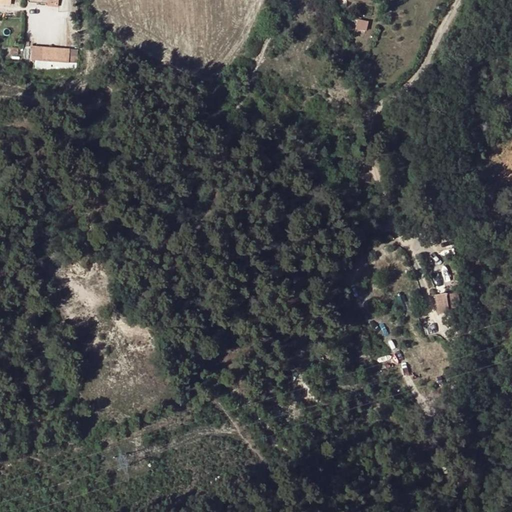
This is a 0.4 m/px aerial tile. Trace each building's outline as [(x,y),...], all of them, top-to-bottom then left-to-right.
[(367,22),(357,20),(356,28),(365,30),(367,22)] [(69,49),(31,46),(30,60),(33,60),(68,62),(69,55),(69,49)] [(68,62),(33,60),(32,72),(52,72),(53,71),(75,72),(76,63),(68,62)] [(409,125),(407,107),(400,108),(403,126),(409,125)] [(419,124),(412,125),(413,135),(420,134),(419,124)] [(414,136),(413,135),(412,125),(409,125),(403,126),(402,127),(404,138),(414,136)] [(271,164),(260,150),(252,157),(263,170),(271,164)] [(448,293),(451,312),(461,310),(457,291),(448,293)] [(448,293),(436,295),(440,314),(451,312),(448,293)] [(454,321),(463,319),(461,310),(451,312),(453,321),(454,321)] [(465,328),(463,319),(454,321),(456,330),(465,328)]
